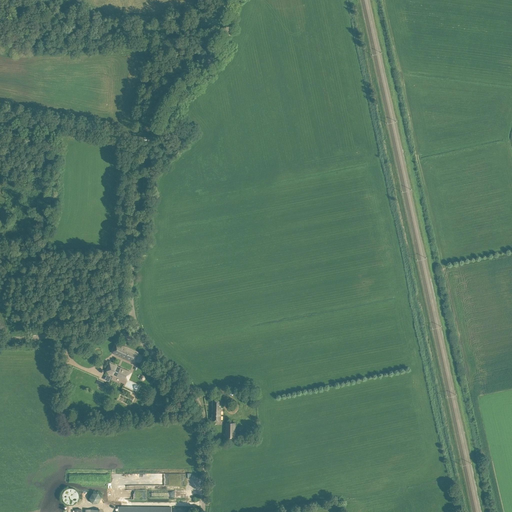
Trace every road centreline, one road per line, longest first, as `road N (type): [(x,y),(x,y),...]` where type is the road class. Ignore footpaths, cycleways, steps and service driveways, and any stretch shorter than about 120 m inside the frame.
road 1 (unclassified): [(237,0),(216,52),(177,94),(138,171),(131,302)]
road 2 (unclassified): [(203,511),(196,401),(144,343)]
road 3 (track): [(0,109),(151,141)]
